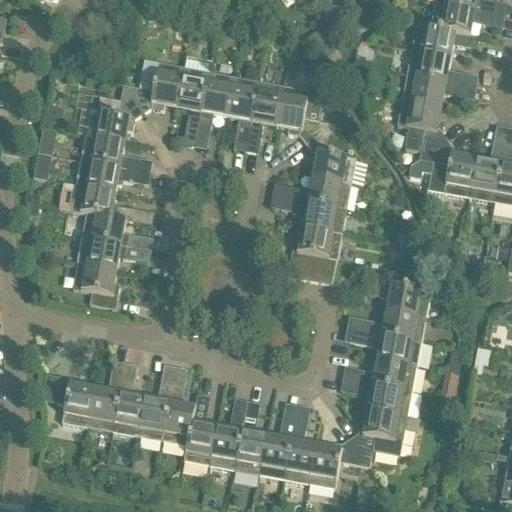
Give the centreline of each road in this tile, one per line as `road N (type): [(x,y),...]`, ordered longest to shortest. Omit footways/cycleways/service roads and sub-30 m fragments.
road 1 (residential): [(12,317),(2,213),(25,76),(38,44),(79,0)]
road 2 (residential): [(181,237),(171,224),(181,175),(246,184),(253,196),(245,231),(199,230)]
road 3 (residential): [(161,343),(197,351),(221,371),(295,384),(318,368),(327,317)]
road 4 (residential): [(12,511),(21,459),(12,317)]
road 5 (residential): [(12,317),(161,343)]
